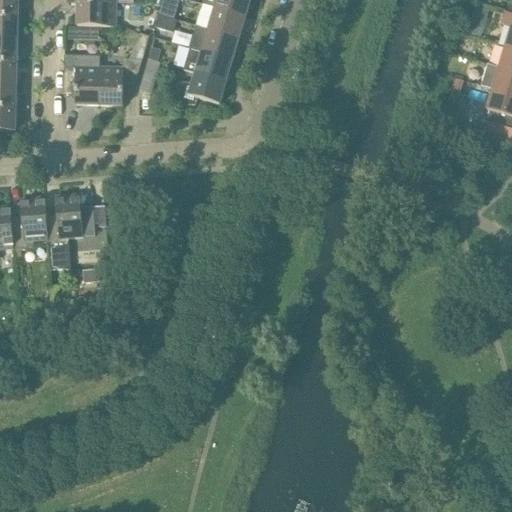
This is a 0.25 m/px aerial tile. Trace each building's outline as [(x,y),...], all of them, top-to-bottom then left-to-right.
[(18,0),(0,0),(0,18),(18,19),(18,0)] [(204,0),(203,6),(246,18),(251,0),(204,0)] [(116,5),(78,4),(77,28),(116,29),(115,28),(116,28),(116,5)] [(239,40),(246,18),(203,6),(197,27),(208,30),(209,31),(239,40)] [(159,16),(172,20),(175,11),(162,7),(159,16)] [(506,48),(511,50),(511,14),(506,13),(502,25),(511,28),(506,48)] [(172,20),(159,16),(155,29),(173,34),(177,22),(172,20)] [(0,41),(17,42),(18,19),(0,18),(0,41)] [(209,31),(208,30),(206,40),(196,37),(193,38),(190,49),(233,62),(239,40),(209,31)] [(149,38),(140,35),(136,48),(145,50),(149,38)] [(0,63),(17,64),(17,42),(0,41),(0,63)] [(511,50),(506,48),(500,69),(511,72),(511,50)] [(149,61),(157,64),(161,51),(152,49),(149,61)] [(190,49),(184,71),(195,74),(226,84),(233,62),(190,49)] [(100,70),(99,107),(123,108),(123,85),(135,86),(142,61),(123,60),(123,70),(100,70)] [(160,64),(157,64),(149,61),(140,91),(151,95),(160,64)] [(0,86),(16,87),(17,64),(0,63),(0,86)] [(511,72),(500,69),(488,65),(482,86),(493,90),(511,95),(511,72)] [(75,107),(99,107),(100,70),(96,70),(76,69),(64,69),(64,94),(75,95),(75,107)] [(226,84),(195,74),(193,83),(176,84),(176,107),(196,107),(198,100),(220,106),(226,84)] [(451,93),(459,95),(463,82),(454,80),(451,93)] [(0,109),(16,110),(16,87),(0,86),(0,109)] [(511,95),(493,90),(486,111),(490,112),(483,134),(511,142),(511,95)] [(0,132),(15,133),(16,110),(0,109),(0,132)] [(47,225),(48,242),(51,272),(71,270),(69,240),(83,239),(81,216),(80,196),(56,198),(58,224),(47,225)] [(11,228),(14,250),(14,252),(34,251),(34,243),(48,242),(47,225),(45,199),(21,201),(23,227),(12,228),(11,228)] [(0,251),(14,250),(11,228),(12,228),(10,208),(0,208),(0,251)] [(105,209),(93,210),(95,226),(99,226),(99,228),(107,228),(105,209)]
